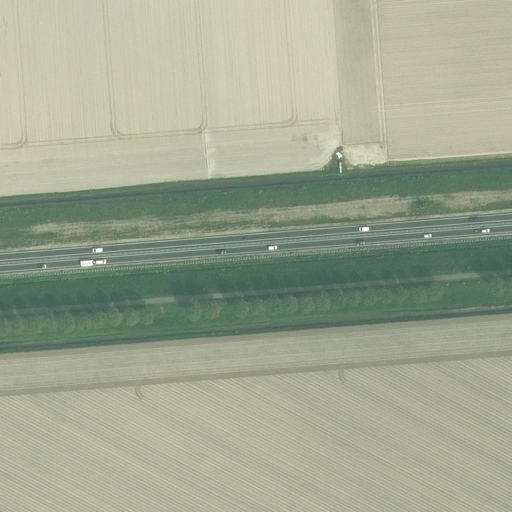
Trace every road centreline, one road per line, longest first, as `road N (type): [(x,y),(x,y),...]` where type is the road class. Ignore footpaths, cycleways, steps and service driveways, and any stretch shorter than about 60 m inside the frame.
road 1 (trunk): [(0,269),(511,228)]
road 2 (trunk): [(511,218),(0,258)]
